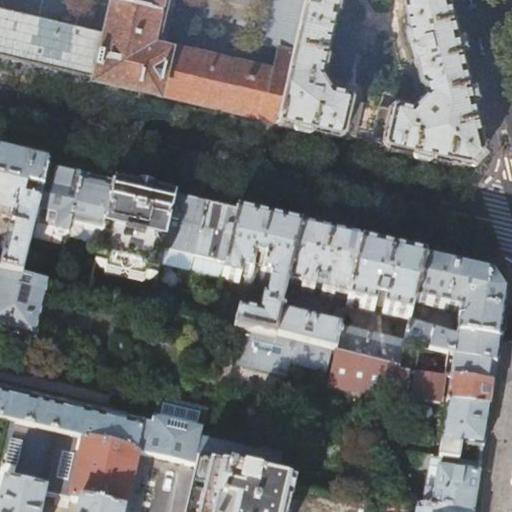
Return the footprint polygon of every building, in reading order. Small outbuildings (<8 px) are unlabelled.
[(0,0),(0,57),(277,122),(306,0),(282,0),(271,47),(279,48),(273,71),(166,47),(165,51),(150,46),(160,0),(0,0)] [(306,0),(277,122),(340,137),(347,134),(357,136),(365,104),(355,101),(356,98),(352,93),(332,88),(324,76),(325,68),(327,68),(330,55),(328,53),(337,13),(340,12),(343,0),(401,0),(400,5),(405,30),(403,32),(406,45),(409,46),(417,85),(422,87),(424,94),(412,106),(395,102),(390,104),(389,109),(379,107),(371,139),(382,142),(385,148),(468,167),(485,149),(457,31),(451,8),(449,0),(306,0)] [(350,40),(375,47),(379,30),(354,24),(350,40)] [(18,164),(0,160),(0,215),(2,216),(2,214),(12,217),(0,268),(0,273),(21,279),(35,220),(46,171),(18,164)] [(60,174),(46,171),(35,220),(56,225),(55,229),(57,233),(67,236),(79,179),(60,174)] [(95,182),(79,179),(67,236),(77,238),(81,234),(101,239),(112,186),(95,182)] [(130,190),(112,186),(101,239),(95,262),(157,277),(163,253),(175,201),(163,198),(130,190)] [(194,259),(206,208),(188,204),(176,201),(175,201),(163,253),(194,259)] [(220,211),(206,208),(194,259),(191,271),(222,279),(237,215),(220,211)] [(266,222),(237,215),(222,279),(239,283),(241,273),(250,276),(254,261),(256,262),(257,263),(258,263),(261,263),(264,263),(260,278),(270,280),(266,301),(262,300),(258,318),(237,313),(233,330),(239,332),(273,340),(278,317),(281,308),(282,302),(284,294),(299,230),(266,222)] [(332,238),(299,230),(284,294),(300,298),(301,291),(313,294),(316,285),(322,287),(320,296),(334,299),(335,296),(349,299),(361,244),(332,238)] [(389,251),(361,244),(349,299),(348,302),(373,308),(375,302),(383,303),(381,310),(410,317),(424,259),(389,251)] [(410,317),(408,325),(403,346),(418,349),(451,356),(496,366),(498,350),(499,342),(504,312),(507,296),(493,275),(463,268),(424,259),(410,317)] [(47,285),(21,279),(0,273),(0,329),(35,338),(47,285)] [(214,311),(224,312),(228,294),(219,291),(214,311)] [(333,324),(343,326),(346,309),(338,307),(334,309),(332,320),(333,324)] [(341,331),(278,317),(273,340),(329,353),(333,354),(336,355),(341,331)] [(342,327),(341,331),(336,355),(398,370),(403,346),(408,325),(397,322),(393,339),(342,327)] [(273,340),(239,332),(233,360),(282,372),(284,364),(325,374),(329,353),(273,340)] [(413,374),(418,349),(403,346),(398,370),(397,371),(413,374)] [(398,370),(336,355),(333,354),(327,385),(401,403),(403,399),(410,400),(409,403),(438,405),(439,402),(446,403),(437,458),(455,461),(457,446),(482,449),(488,415),(492,388),(447,380),(413,374),(397,371),(398,370)] [(493,381),(496,366),(451,356),(447,380),(492,388),(493,381)] [(0,386),(0,421),(7,423),(137,453),(143,425),(144,420),(0,386)] [(143,425),(137,453),(196,467),(252,480),(253,477),(269,481),(275,459),(258,456),(259,453),(198,440),(205,409),(158,397),(151,427),(143,425)] [(123,511),(127,498),(137,453),(7,423),(0,452),(0,485),(2,486),(46,496),(56,498),(70,502),(79,504),(117,511),(123,511)] [(455,461),(437,458),(430,509),(453,511),(472,511),(476,494),(480,465),(455,461)] [(252,480),(196,467),(188,502),(185,511),(371,511),(372,509),(372,508),(356,505),(252,480)] [(372,508),(377,478),(362,476),(356,505),(372,508)] [(42,511),(46,496),(2,486),(0,494),(0,511),(42,511)] [(68,510),(70,502),(56,498),(54,507),(68,510)]
